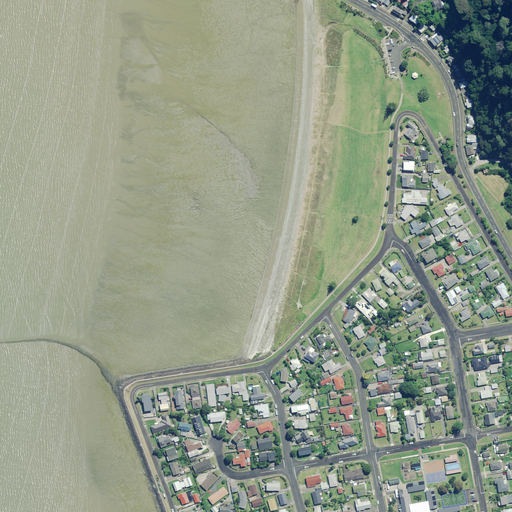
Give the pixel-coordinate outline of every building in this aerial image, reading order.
[(440,1),(439,0),(434,0),(433,1),(435,8),(438,7),(438,9),(445,7),(442,1),(440,1)] [(399,6),(396,4),(392,11),(399,16),(403,11),(398,8),(399,6)] [(416,25),(422,18),(419,16),(418,17),(414,13),(409,19),(416,25)] [(425,26),(423,23),(417,29),(421,33),(427,27),(425,26)] [(440,38),(436,34),(429,39),(435,46),(444,39),(442,36),(440,38)] [(451,65),(458,60),(454,55),(452,56),(452,55),(446,59),(451,65)] [(464,75),(459,64),(453,67),(458,78),(464,75)] [(466,108),(473,107),(472,104),(473,104),(473,98),(466,99),(466,102),(465,103),(466,108)] [(474,115),(467,115),(467,127),(473,128),(473,125),(475,125),(475,121),(474,120),(474,115)] [(418,127),(409,121),(406,124),(409,127),(404,134),(409,138),(407,139),(410,141),(415,134),(417,136),(419,133),(415,130),(418,127)] [(474,154),(473,145),(466,146),(467,155),(474,154)] [(414,146),(407,146),(407,151),(406,151),(405,155),(404,158),(415,159),(415,153),(413,152),(414,146)] [(424,151),(424,147),(420,148),(420,150),(421,150),(422,159),(428,159),(428,151),(424,151)] [(404,171),(414,171),(414,170),(414,162),(410,161),(410,162),(404,162),(404,171)] [(412,175),(402,174),(401,180),(403,180),(402,186),(415,187),(415,183),(413,183),(413,179),(412,179),(412,175)] [(438,181),(436,178),(431,181),(435,188),(439,185),(437,181),(438,181)] [(446,190),(443,185),(437,189),(443,199),(452,193),(449,189),(446,190)] [(408,194),(403,194),(403,198),(402,198),(402,203),(407,203),(407,204),(427,204),(427,198),(422,197),(422,194),(420,194),(420,191),(412,191),(412,192),(408,192),(408,194)] [(458,208),(455,202),(451,205),(450,203),(447,205),(448,207),(445,209),(449,216),(454,213),(453,211),(458,208)] [(411,213),(415,217),(419,212),(409,204),(400,216),(405,220),(411,213)] [(460,220),(457,214),(451,217),(451,219),(448,220),(451,226),(455,224),(457,227),(464,224),(461,219),(460,220)] [(443,221),(441,217),(435,220),(434,219),(431,221),(434,226),(443,221)] [(418,226),(415,221),(409,225),(410,228),(409,228),(411,230),(413,234),(415,232),(417,235),(421,232),(420,230),(427,225),(425,222),(418,226)] [(436,237),(440,234),(436,226),(431,229),(436,237)] [(470,238),(465,229),(455,235),(458,241),(460,240),(461,242),(466,240),(467,240),(470,238)] [(432,241),(429,236),(419,242),(422,248),(431,243),(430,242),(432,241)] [(478,243),(476,239),(466,245),(468,249),(470,248),(474,255),(482,250),(480,246),(477,247),(476,245),(478,243)] [(437,254),(434,250),(433,247),(421,254),(424,260),(426,259),(427,263),(438,257),(437,254)] [(456,261),(452,253),(445,257),(449,265),(456,261)] [(467,261),(463,255),(458,258),(462,264),(467,261)] [(491,263),(487,257),(477,262),(480,269),(491,263)] [(394,264),(393,261),(389,263),(394,272),(402,268),(399,262),(394,264)] [(444,268),(441,263),(432,269),(434,274),(436,273),(439,277),(445,273),(443,269),(444,268)] [(494,272),(492,268),(485,271),(491,281),(499,276),(496,271),(494,272)] [(391,275),(386,270),(381,275),(386,280),(385,281),(388,285),(393,281),(397,285),(399,283),(395,279),(396,278),(392,273),(391,275)] [(459,280),(453,273),(442,282),(447,289),(459,280)] [(382,288),(378,278),(372,281),(376,291),(382,288)] [(480,286),(482,289),(489,285),(487,282),(486,282),(485,280),(480,282),(482,285),(480,286)] [(503,283),(497,287),(504,299),(509,296),(506,290),(507,289),(503,283)] [(394,292),(390,288),(386,291),(390,296),(394,292)] [(456,296),(453,290),(446,293),(452,305),(458,301),(456,296)] [(377,296),(372,291),(368,294),(365,291),(362,294),(370,302),(377,296)] [(370,308),(361,299),(355,305),(368,318),(371,315),(367,311),(370,308)] [(388,305),(382,299),(378,302),(384,309),(388,305)] [(420,304),(416,299),(411,302),(410,300),(406,303),(411,310),(420,304)] [(475,301),(476,303),(473,304),(476,309),(482,306),(478,299),(475,301)] [(502,304),(500,300),(492,304),(495,308),(502,304)] [(495,314),(490,306),(480,312),(484,318),(487,316),(489,318),(495,314)] [(511,308),(508,309),(508,307),(496,309),(497,312),(505,311),(506,317),(511,315),(511,308)] [(343,320),(350,324),(352,319),(353,320),(354,318),(353,317),(356,311),(349,308),(343,320)] [(471,317),(467,309),(460,313),(462,316),(460,318),(462,322),(471,317)] [(420,321),(417,314),(406,319),(409,326),(420,321)] [(429,327),(427,321),(423,322),(424,325),(421,326),(423,334),(432,331),(430,327),(429,327)] [(365,328),(362,324),(353,329),(355,334),(356,334),(359,339),(365,335),(362,330),(365,328)] [(376,328),(373,325),(367,331),(370,334),(376,328)] [(320,349),(324,347),(323,347),(326,345),(325,343),(326,342),(332,339),(329,334),(326,336),(324,333),(320,335),(320,334),(316,336),(316,337),(314,338),(320,349)] [(374,345),(377,342),(371,335),(364,342),(368,346),(368,347),(371,351),(375,347),(374,345)] [(427,343),(426,338),(419,339),(421,347),(428,346),(428,343),(427,343)] [(483,349),(483,345),(477,345),(478,349),(473,350),(474,355),(484,353),(484,354),(487,353),(486,349),(483,349)] [(315,349),(309,346),(303,356),(302,358),(309,362),(310,360),(314,362),(319,354),(314,351),(315,349)] [(381,355),(393,351),(392,347),(388,349),(387,347),(379,351),(381,355)] [(325,360),(332,357),(330,353),(332,352),(331,349),(323,352),(323,357),(325,360)] [(433,359),(431,349),(426,350),(427,353),(423,353),(423,352),(418,352),(420,361),(433,359)] [(503,361),(501,355),(490,357),(491,364),(503,361)] [(386,363),(382,356),(374,360),(375,364),(376,363),(378,367),(386,363)] [(487,362),(486,357),(481,358),(482,364),(478,365),(477,358),(472,360),(473,365),(474,365),(475,370),(489,367),(488,362),(487,362)] [(302,366),(297,358),(294,360),(293,359),(290,361),(292,364),(290,366),(293,371),(297,368),(298,369),(302,366)] [(337,373),(335,371),(342,367),(339,362),(335,365),(331,359),(323,364),(327,371),(328,370),(329,373),(328,373),(330,377),(337,373)] [(427,364),(429,372),(440,370),(440,367),(441,367),(440,362),(427,364)] [(288,375),(289,375),(289,373),(288,372),(286,367),(280,369),(281,373),(279,381),(286,382),(288,375)] [(385,371),(385,373),(377,374),(379,381),(390,379),(389,372),(389,370),(385,371)] [(488,381),(487,381),(486,377),(486,378),(484,372),(478,373),(479,376),(478,377),(478,380),(477,381),(478,386),(488,384),(488,381)] [(327,373),(321,376),(323,380),(320,382),(322,386),(326,384),(327,385),(329,384),(328,382),(331,380),(327,373)] [(343,384),(344,384),(342,378),(341,375),(333,378),(337,390),(344,388),(343,384)] [(439,383),(438,375),(431,376),(433,384),(439,383)] [(405,382),(404,378),(396,380),(388,381),(388,383),(382,384),(382,386),(377,386),(378,393),(393,391),(392,384),(405,382)] [(289,382),(292,387),(298,384),(295,379),(289,382)] [(245,390),(244,381),(237,382),(237,384),(232,385),(233,392),(239,391),(239,395),(242,394),(243,401),(248,400),(247,390),(245,390)] [(216,406),(214,384),(207,385),(208,407),(216,406)] [(259,402),(265,401),(264,399),(265,398),(264,393),(261,394),(259,385),(252,386),(254,395),(250,395),(251,400),(258,399),(259,402)] [(296,385),(293,388),(292,389),(294,391),(288,396),(293,402),(303,394),(296,385)] [(226,386),(219,386),(217,387),(217,388),(216,388),(217,395),(218,395),(218,401),(224,402),(225,394),(230,393),(229,387),(226,387),(226,386)] [(446,386),(436,388),(438,396),(447,394),(446,386)] [(490,391),(489,386),(485,387),(485,390),(480,391),(482,399),(492,397),(491,391),(490,391)] [(200,399),(199,399),(199,395),(200,394),(198,387),(190,388),(193,408),(201,407),(200,399)] [(183,398),(182,391),(174,392),(177,410),(184,408),(184,404),(183,404),(182,398),(183,398)] [(401,391),(394,393),(395,400),(402,398),(401,391)] [(167,398),(166,392),(158,393),(159,400),(161,400),(162,404),(160,405),(161,411),(169,410),(168,403),(167,403),(166,399),(167,398)] [(153,410),(150,394),(142,395),(144,411),(153,410)] [(353,402),(352,395),(340,397),(342,404),(353,402)] [(391,405),(390,397),(382,398),(383,402),(377,403),(378,407),(391,405)] [(315,403),(315,399),(308,400),(309,402),(306,402),(307,404),(291,406),(292,412),(299,411),(300,413),(313,411),(313,410),(316,410),(316,407),(317,406),(316,402),(315,403)] [(495,402),(494,400),(486,402),(486,405),(487,405),(488,411),(496,410),(496,407),(498,406),(497,402),(495,402)] [(264,417),(269,416),(269,414),(267,404),(257,405),(259,415),(263,415),(264,417)] [(346,419),(353,418),(352,411),(353,411),(352,406),(340,408),(341,414),(345,413),(346,419)] [(454,418),(452,406),(445,407),(447,419),(454,418)] [(410,416),(414,415),(414,411),(410,411),(409,411),(409,410),(404,411),(405,417),(409,434),(416,433),(413,418),(411,418),(410,416)] [(424,423),(422,410),(420,410),(415,411),(418,424),(424,423)] [(435,412),(435,410),(430,411),(432,421),(436,421),(435,420),(442,419),(440,411),(435,412)] [(226,418),(225,411),(207,413),(207,420),(210,419),(210,422),(223,421),(223,418),(226,418)] [(493,419),(492,413),(484,415),(486,425),(495,423),(494,419),(493,419)] [(172,426),(167,415),(163,416),(164,420),(161,421),(162,422),(158,424),(157,422),(155,423),(155,425),(151,426),(153,433),(172,426)] [(205,432),(200,416),(192,418),(198,435),(205,432)] [(228,433),(230,435),(236,429),(237,430),(238,428),(237,428),(241,424),(236,419),(232,424),(230,422),(227,425),(228,427),(226,430),(229,432),(228,433)] [(294,420),(294,422),(292,422),(292,426),(294,426),(294,428),(306,428),(306,427),(308,427),(308,421),(306,421),(306,419),(294,420)] [(269,431),(273,430),(272,429),(274,428),(271,421),(257,426),(260,434),(268,430),(269,431)] [(381,424),(380,421),(375,422),(378,437),(387,435),(384,423),(381,424)] [(400,428),(399,421),(390,423),(391,432),(395,432),(398,432),(398,428),(400,428)] [(191,425),(179,422),(178,428),(181,429),(180,435),(186,436),(187,430),(190,431),(191,425)] [(348,426),(347,423),(340,425),(342,435),(354,433),(353,429),(351,429),(350,426),(348,426)] [(304,440),(305,439),(310,437),(310,436),(306,430),(294,437),(298,443),(304,439),(304,440)] [(244,436),(239,431),(233,438),(237,443),(244,436)] [(169,435),(166,436),(165,434),(157,438),(161,448),(167,445),(166,443),(171,441),(169,435)] [(344,449),(349,447),(349,446),(351,445),(351,446),(358,443),(357,439),(353,440),(352,437),(342,440),(342,442),(338,443),(340,449),(344,447),(344,449)] [(273,447),(271,438),(257,440),(259,450),(273,447)] [(192,445),(190,439),(184,441),(188,452),(202,447),(201,442),(192,445)] [(246,450),(244,442),(236,443),(238,452),(244,450),(246,450)] [(508,452),(507,445),(496,446),(496,450),(494,450),(494,454),(508,452)] [(312,453),(310,446),(297,448),(299,456),(312,453)] [(174,447),(165,450),(165,451),(165,452),(165,453),(165,454),(166,455),(167,455),(169,461),(178,457),(174,447)] [(251,465),(249,457),(251,457),(249,450),(245,450),(245,453),(239,454),(240,458),(233,459),(233,465),(240,464),(241,466),(245,466),(251,465)] [(276,455),(275,451),(258,454),(260,461),(270,460),(275,460),(274,455),(276,455)] [(447,455),(443,456),(444,461),(457,459),(455,452),(447,453),(447,455)] [(212,467),(209,459),(193,465),(196,473),(212,467)] [(179,469),(176,461),(169,464),(173,475),(182,472),(181,468),(179,469)] [(502,468),(501,461),(490,463),(491,470),(502,468)] [(354,470),(354,471),(344,473),(345,482),(348,482),(347,481),(350,480),(351,481),(352,481),(352,480),(364,478),(363,470),(362,470),(362,468),(354,470)] [(200,485),(206,490),(217,479),(212,473),(200,485)] [(338,485),(335,474),(328,475),(330,487),(338,485)] [(321,482),(320,475),(306,478),(307,487),(316,486),(316,483),(321,482)] [(178,481),(172,483),(174,489),(175,491),(182,489),(181,488),(186,486),(186,487),(192,485),(189,477),(183,479),(183,482),(179,483),(178,481)] [(399,477),(388,479),(389,482),(390,482),(390,485),(400,483),(400,482),(401,482),(400,479),(399,479),(399,477)] [(504,484),(503,477),(494,479),(495,483),(497,483),(499,492),(509,490),(508,483),(504,484)] [(422,479),(405,482),(407,490),(423,487),(422,479)] [(321,491),(324,491),(324,489),(328,488),(327,482),(321,484),(321,487),(316,488),(317,491),(312,492),(315,504),(324,502),(321,491)] [(366,495),(364,484),(353,486),(354,493),(358,492),(358,496),(366,495)] [(258,493),(255,485),(249,486),(250,490),(247,491),(249,497),(252,496),(251,495),(258,493)] [(228,493),(224,486),(208,498),(213,504),(228,493)] [(410,511),(405,486),(397,487),(401,511),(410,511)] [(432,487),(423,489),(427,507),(436,505),(432,487)] [(247,499),(245,491),(239,492),(240,500),(239,507),(245,508),(247,500),(247,499)] [(180,498),(182,504),(185,503),(189,502),(186,492),(177,495),(178,499),(180,498)] [(200,501),(197,493),(191,496),(191,498),(193,497),(195,503),(200,501)] [(288,503),(285,493),(278,495),(281,505),(288,503)] [(508,503),(511,502),(511,494),(507,496),(507,495),(500,497),(502,505),(508,503)] [(256,499),(255,496),(249,498),(250,502),(251,501),(253,507),(263,504),(261,498),(256,499)] [(277,509),(274,498),(267,500),(271,511),(277,509)] [(360,502),(360,499),(355,500),(357,511),(365,509),(371,507),(370,501),(360,502)]
